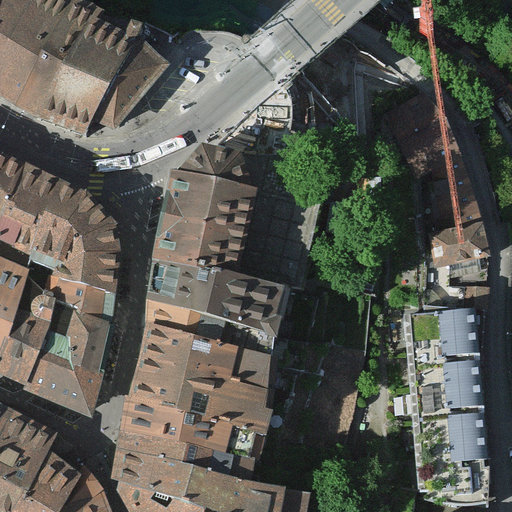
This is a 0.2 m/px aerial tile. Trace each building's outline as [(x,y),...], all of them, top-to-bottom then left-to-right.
[(0,0),(0,100),(33,127),(95,4),(91,0),(0,0)] [(113,141),(170,63),(135,39),(142,23),(95,4),(33,127),(82,146),(87,130),(113,141)] [(443,170),(463,160),(429,92),(389,115),(420,182),(443,170)] [(239,287),(286,297),(299,300),(304,278),(320,209),(297,201),(310,132),(292,128),(265,121),(261,139),(241,135),(234,160),(239,161),(255,205),(239,287)] [(0,212),(22,161),(0,151),(0,212)] [(154,267),(239,287),(255,205),(239,161),(234,160),(203,153),(178,167),(154,267)] [(483,222),(463,160),(443,170),(445,177),(431,184),(436,231),(483,222)] [(0,240),(32,254),(56,177),(22,161),(0,212),(0,240)] [(89,193),(56,177),(32,254),(29,266),(47,272),(56,276),(58,268),(113,285),(119,252),(112,219),(89,193)] [(440,286),(489,288),(491,253),(483,222),(436,231),(440,265),(440,286)] [(0,342),(16,306),(29,266),(0,254),(0,342)] [(239,287),(154,267),(147,296),(278,329),(286,297),(239,287)] [(108,320),(113,285),(58,268),(56,276),(51,298),(108,320)] [(0,342),(0,370),(23,382),(48,325),(51,298),(56,276),(47,272),(40,291),(32,295),(30,302),(31,311),(16,306),(0,342)] [(422,311),(406,312),(420,490),(439,489),(439,500),(487,499),(487,459),(481,348),(489,288),(440,286),(425,285),(422,311)] [(278,329),(147,296),(147,321),(274,352),(278,329)] [(91,411),(108,320),(51,298),(48,325),(23,382),(91,411)] [(144,339),(129,392),(263,426),(274,352),(147,321),(144,339)] [(129,392),(120,427),(255,456),(263,426),(129,392)] [(0,511),(10,511),(50,442),(52,437),(55,433),(7,410),(5,413),(0,423),(0,511)] [(120,427),(117,445),(250,480),(255,456),(120,427)] [(52,511),(82,464),(50,442),(10,511),(52,511)] [(250,480),(117,445),(113,467),(137,511),(306,511),(310,493),(250,480)] [(112,511),(101,485),(86,458),(84,461),(82,464),(52,511),(112,511)]
